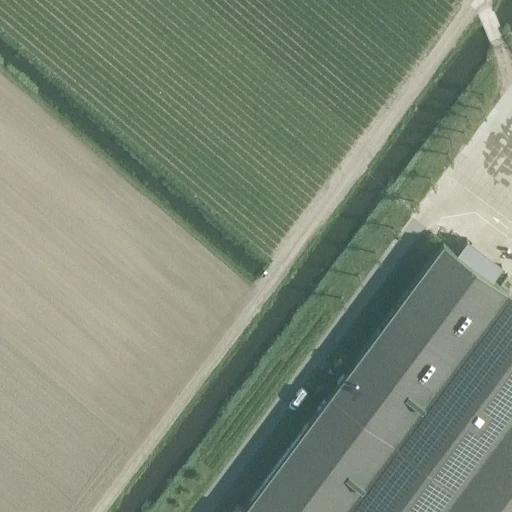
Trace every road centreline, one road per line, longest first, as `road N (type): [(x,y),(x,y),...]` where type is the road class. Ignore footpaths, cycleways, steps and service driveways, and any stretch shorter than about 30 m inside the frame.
road 1 (track): [(487,0),(444,45),(97,511)]
road 2 (track): [(482,6),(509,96),(447,185)]
